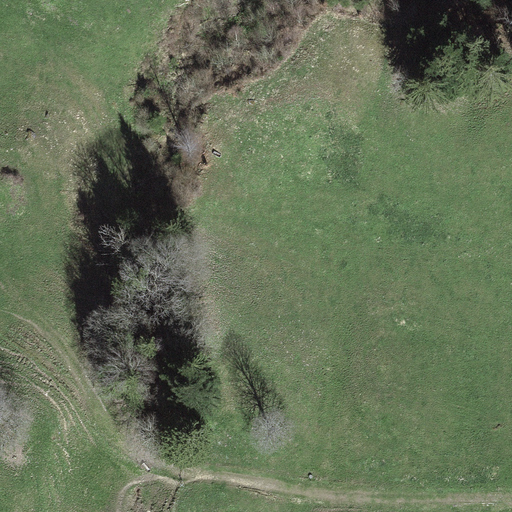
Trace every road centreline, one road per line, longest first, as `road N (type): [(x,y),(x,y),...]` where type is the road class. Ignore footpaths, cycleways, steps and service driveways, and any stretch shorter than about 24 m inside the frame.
road 1 (track): [(511,502),(174,474)]
road 2 (track): [(174,474),(0,435)]
